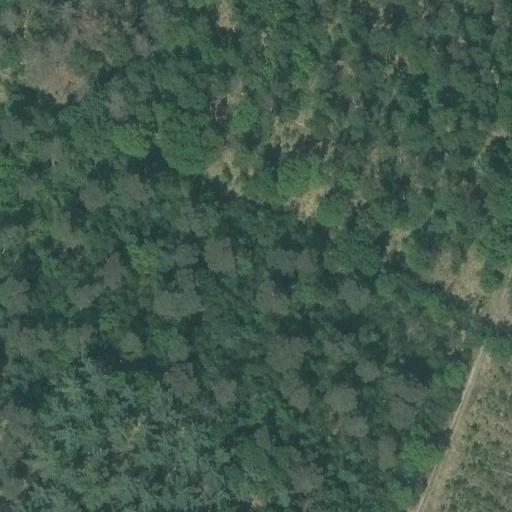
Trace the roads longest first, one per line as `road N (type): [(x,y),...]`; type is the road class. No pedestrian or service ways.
road 1 (track): [(489,327),(0,91)]
road 2 (track): [(489,327),(412,511)]
